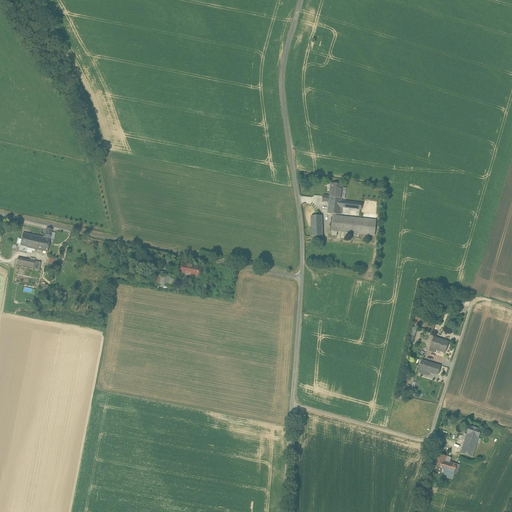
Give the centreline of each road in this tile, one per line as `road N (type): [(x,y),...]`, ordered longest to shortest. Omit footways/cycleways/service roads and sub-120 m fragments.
road 1 (unclassified): [(302,276),(0,210)]
road 2 (unclassified): [(302,276),(281,71),(300,0)]
road 3 (unclassified): [(285,511),(302,276)]
